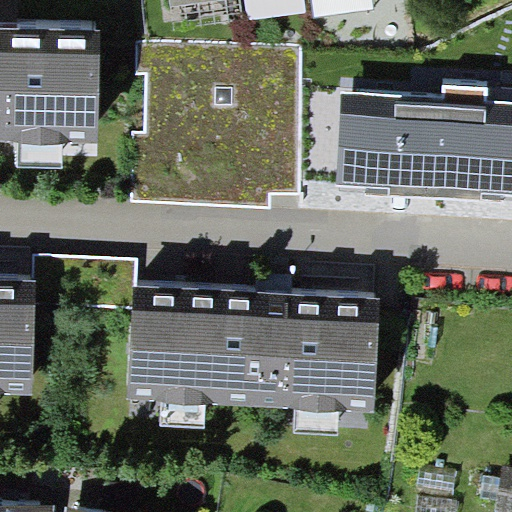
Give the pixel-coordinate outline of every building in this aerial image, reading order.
[(101,25),(0,23),(0,140),(19,141),(63,141),(99,142),(101,25)] [(305,47),(138,42),(137,72),(147,72),(145,130),(135,130),(132,201),(272,206),(272,193),(300,194),(305,47)] [(442,97),(343,90),(337,184),(390,187),(389,196),(481,202),(481,191),(511,193),(511,101),(488,100),(489,88),(443,85),(442,97)] [(63,141),(19,141),(18,168),(62,169),(63,141)] [(34,255),(33,281),(37,281),(36,307),(133,311),(134,287),(137,287),(138,258),(34,255)] [(0,394),(34,395),(36,307),(37,281),(33,281),(0,280),(0,394)] [(133,311),(128,399),(160,401),(206,404),(297,408),(339,410),(376,412),(381,299),(137,287),(134,287),(133,311)] [(205,428),(206,404),(160,401),(159,425),(205,428)] [(339,435),(339,410),(297,408),(296,433),(339,435)] [(458,468),(421,463),(417,492),(454,497),(458,468)] [(511,511),(511,465),(504,465),(497,511),(499,511),(511,511)] [(456,511),(458,502),(418,496),(415,511),(456,511)] [(55,511),(57,506),(0,500),(0,511),(55,511)]
